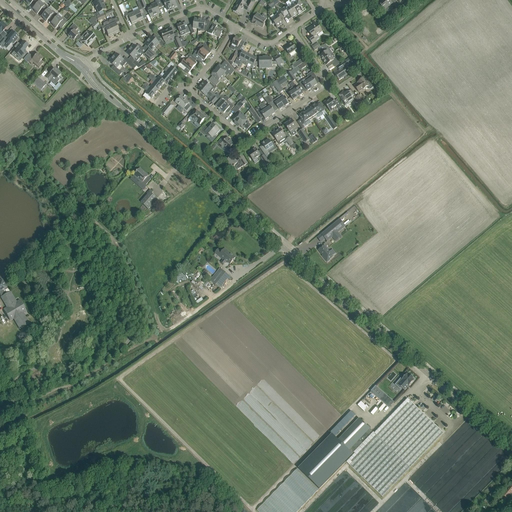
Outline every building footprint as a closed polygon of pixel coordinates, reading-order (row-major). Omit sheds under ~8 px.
[(24,0),(25,0),(27,2),(26,2),(29,6),(30,5),(33,2),(36,5),(33,9),(40,0),(24,0)] [(41,16),(49,8),(44,3),(45,2),(42,0),(40,0),(33,9),(35,11),(34,11),(37,14),(38,14),(40,11),(44,14),(41,16)] [(106,10),(103,3),(103,2),(102,0),(99,0),(92,3),(94,7),(95,6),(98,13),(106,10)] [(161,14),(158,9),(162,7),(158,0),(154,0),(156,3),(151,5),(152,7),(156,16),(161,14)] [(167,0),(163,2),(162,0),(158,0),(162,7),(165,6),(167,11),(172,9),(168,0),(167,0)] [(168,0),(172,9),(177,6),(175,2),(174,0),(168,0)] [(247,6),(246,5),(247,4),(244,3),(239,0),(233,11),(240,16),(243,12),(242,11),(244,9),(249,12),(254,2),(251,0),(247,6)] [(299,0),(297,2),(295,0),(293,0),(291,2),(291,3),(292,5),(291,5),(297,14),(303,10),(301,6),(302,5),(299,0)] [(392,4),(388,0),(383,0),(383,1),(383,0),(379,4),(386,13),(390,10),(388,7),(392,4)] [(71,5),(69,8),(75,13),(77,11),(71,5)] [(297,14),(291,5),(289,7),(287,5),(280,10),(284,17),(286,16),(286,15),(288,13),(292,18),(297,14)] [(151,18),(156,16),(152,7),(147,9),(149,13),(151,18)] [(51,12),(48,9),(49,8),(41,16),(43,18),(43,19),(46,22),(47,21),(49,18),(52,21),(51,23),(58,15),(53,11),(51,12)] [(144,13),(141,8),(138,9),(139,10),(134,13),(138,22),(143,20),(141,15),(144,13)] [(275,18),(272,20),(273,21),(273,25),(275,24),(277,28),(283,24),(280,20),(283,18),(279,11),(276,13),(277,15),(274,17),(275,18)] [(128,15),(127,12),(124,13),(127,21),(130,19),(132,24),(138,22),(134,13),(128,15)] [(261,17),(259,16),(260,15),(257,13),(254,18),(252,22),(252,23),(252,24),(258,27),(258,26),(262,28),(265,24),(264,24),(267,18),(267,17),(264,15),(262,15),(261,17)] [(62,16),(59,14),(58,15),(51,23),(53,25),(52,25),(55,29),(56,28),(59,25),(62,28),(67,22),(62,17),(62,16)] [(120,26),(116,18),(113,19),(111,19),(109,20),(108,22),(114,34),(120,32),(117,27),(120,26)] [(205,32),(208,26),(205,25),(205,21),(205,20),(202,20),(200,19),(198,29),(198,32),(200,32),(200,31),(205,32)] [(114,34),(108,22),(107,22),(106,22),(104,23),(104,24),(103,25),(104,26),(101,27),(104,33),(106,32),(108,37),(114,34)] [(190,32),(190,31),(188,27),(185,28),(183,24),(183,23),(177,26),(177,27),(176,27),(177,29),(178,29),(179,30),(180,33),(181,37),(185,35),(185,34),(190,32)] [(78,40),(81,37),(75,31),(78,28),(77,28),(74,24),(69,29),(72,32),(68,36),(73,40),(75,38),(78,40)] [(223,31),(217,28),(217,27),(212,24),(213,25),(210,31),(209,30),(208,33),(212,35),(213,34),(219,38),(218,40),(218,41),(222,34),(221,34),(223,31)] [(312,44),(316,42),(313,37),(322,31),(317,24),(308,30),(311,35),(308,37),(312,44)] [(164,41),(174,37),(171,28),(167,30),(167,31),(161,33),(164,41)] [(0,47),(1,46),(1,47),(5,43),(6,42),(5,42),(4,41),(7,38),(9,40),(6,44),(9,46),(11,43),(13,45),(19,39),(17,37),(17,36),(15,34),(16,33),(14,31),(13,32),(12,32),(9,36),(8,36),(6,34),(2,38),(0,40),(0,47)] [(96,38),(90,32),(88,33),(86,32),(81,37),(78,40),(83,45),(84,44),(88,47),(91,44),(91,43),(96,38)] [(157,41),(152,37),(148,41),(156,48),(160,44),(164,48),(166,45),(163,42),(159,39),(157,41)] [(233,43),(232,44),(236,46),(234,49),(236,50),(238,52),(239,52),(242,47),(239,45),(241,41),(242,41),(241,40),(239,39),(236,37),(235,38),(233,40),(234,40),(234,41),(233,40),(232,42),(233,43)] [(182,48),(181,45),(181,44),(178,38),(174,40),(178,50),(182,48)] [(17,49),(14,52),(22,59),(27,53),(24,50),(28,46),(23,41),(20,45),(18,43),(14,47),(17,49)] [(150,49),(147,52),(154,58),(158,56),(153,51),(155,49),(156,48),(148,41),(144,45),(150,49)] [(211,48),(204,44),(202,45),(201,44),(197,49),(198,49),(200,51),(207,57),(211,53),(209,51),(211,48)] [(291,57),(296,54),(294,51),(296,50),(292,44),(285,49),(288,53),(289,55),(290,54),(291,57)] [(130,49),(138,56),(141,52),(134,45),(131,48),(130,49)] [(138,68),(142,66),(137,62),(140,58),(138,56),(130,49),(126,53),(135,61),(132,63),(138,68)] [(327,51),(325,49),(318,54),(323,61),(330,56),(327,51)] [(154,58),(147,52),(147,51),(143,55),(150,61),(154,59),(154,58)] [(204,61),(207,57),(200,51),(198,55),(195,53),(193,56),(198,60),(200,58),(204,61)] [(172,61),(177,55),(174,52),(169,58),(172,61)] [(242,64),(244,61),(247,54),(243,52),(240,56),(239,59),(242,60),(240,63),(242,64)] [(198,60),(193,56),(189,53),(187,56),(190,58),(188,60),(183,56),(181,58),(187,62),(194,68),(197,64),(194,61),(196,59),(198,61),(198,60)] [(43,59),(37,54),(33,58),(31,56),(27,61),(31,64),(33,62),(39,68),(43,64),(40,61),(43,59)] [(123,67),(126,63),(116,54),(113,58),(120,64),(123,67)] [(247,66),(248,64),(252,57),(247,54),(244,61),(246,63),(245,65),(247,66)] [(323,61),(325,64),(326,66),(328,68),(331,66),(332,65),(335,68),(340,65),(334,57),(335,57),(333,54),(330,56),(323,61)] [(281,71),(283,69),(280,65),(283,63),(281,61),(279,56),(274,59),(277,65),(281,71)] [(347,65),(355,60),(353,56),(345,61),(347,65)] [(252,69),(254,65),(257,59),(252,57),(248,64),(251,65),(250,68),(252,69)] [(272,59),(272,58),(268,58),(268,57),(263,57),(263,58),(259,59),(257,59),(254,65),(259,65),(259,69),(272,68),(272,65),(277,65),(274,59),(272,59)] [(120,76),(122,73),(119,70),(122,67),(119,65),(120,64),(113,58),(109,62),(117,69),(115,72),(120,76)] [(190,72),(194,68),(187,62),(181,58),(183,60),(182,61),(183,62),(181,64),(190,72)] [(138,68),(132,63),(129,60),(127,63),(135,70),(138,68)] [(295,68),(298,66),(302,63),(300,60),(293,65),(295,68)] [(339,80),(348,75),(346,72),(349,70),(344,63),(337,67),(339,71),(335,74),(339,80)] [(234,71),(232,69),(229,65),(225,70),(220,65),(217,68),(216,67),(214,69),(224,77),(225,75),(224,74),(226,71),(231,75),(234,71)] [(178,71),(174,68),(171,66),(169,69),(167,67),(166,69),(174,76),(178,71)] [(57,71),(55,69),(50,74),(47,78),(55,85),(60,80),(58,78),(61,74),(60,74),(61,73),(58,71),(57,71)] [(171,80),(174,76),(166,69),(164,71),(166,72),(164,75),(171,80)] [(222,79),(224,77),(214,69),(213,71),(214,72),(211,75),(217,80),(213,84),(216,86),(219,82),(218,81),(221,78),(222,79)] [(293,82),(296,80),(293,75),(291,72),(291,71),(287,74),(293,82)] [(312,88),(317,84),(313,79),(316,77),(312,71),(307,75),(308,77),(306,79),(312,88)] [(127,75),(127,78),(124,78),(125,83),(133,81),(132,74),(127,75)] [(150,77),(153,79),(162,86),(165,82),(159,77),(157,79),(155,77),(152,75),(151,74),(149,76),(150,77)] [(171,80),(164,75),(163,77),(160,75),(159,77),(165,82),(167,84),(171,80)] [(158,90),(162,86),(153,79),(150,77),(148,79),(151,81),(149,83),(152,85),(158,90)] [(41,90),(46,85),(38,78),(34,83),(41,90)] [(312,88),(306,79),(299,83),(301,87),(304,86),(307,91),(312,88)] [(365,82),(363,79),(358,82),(359,83),(354,86),(359,93),(367,87),(368,89),(371,89),(373,87),(368,82),(367,82),(367,81),(365,82)] [(210,86),(204,81),(201,86),(210,93),(213,89),(214,90),(216,88),(211,84),(210,86)] [(283,91),(280,86),(277,81),(270,86),(271,88),(274,86),(280,94),(283,91)] [(297,88),(294,83),(292,83),(289,85),(292,88),(298,97),(303,94),(300,90),(298,87),(297,88)] [(158,90),(152,85),(150,87),(148,86),(146,87),(155,94),(158,90)] [(212,95),(210,93),(201,86),(198,90),(205,96),(207,94),(211,97),(212,95)] [(151,99),(155,94),(146,87),(145,89),(147,91),(145,93),(148,95),(151,99)] [(293,101),(298,97),(292,88),(290,90),(291,92),(289,94),(290,96),(293,101)] [(359,102),(351,90),(345,94),(344,92),(343,93),(339,95),(342,101),(345,105),(345,106),(354,101),(356,103),(357,103),(359,102)] [(278,94),(276,95),(278,98),(284,107),(289,104),(286,99),(284,97),(283,95),(282,95),(280,96),(280,97),(278,94)] [(224,98),(222,95),(218,100),(217,100),(215,102),(217,104),(215,107),(219,110),(226,103),(229,99),(227,97),(224,98)] [(263,96),(269,105),(269,104),(270,107),(272,105),(267,98),(265,95),(263,96)] [(365,105),(359,95),(356,98),(362,107),(363,108),(365,106),(365,105)] [(187,112),(191,107),(188,104),(189,103),(181,96),(175,102),(179,106),(177,109),(181,112),(183,110),(184,110),(187,112)] [(268,98),(267,98),(272,105),(275,103),(279,110),(284,107),(278,98),(273,101),(270,96),(268,98)] [(231,110),(234,107),(228,101),(230,99),(229,99),(226,103),(219,110),(224,114),(229,108),(231,110)] [(334,102),(332,99),(326,103),(325,102),(324,103),(327,107),(330,112),(333,110),(332,109),(336,106),(340,111),(341,110),(343,112),(345,110),(343,108),(340,104),(337,99),(334,102)] [(240,102),(235,107),(232,111),(237,115),(233,120),(235,122),(234,123),(236,125),(244,116),(238,111),(244,105),(240,102)] [(166,116),(170,111),(174,106),(170,103),(162,113),(166,116)] [(308,111),(313,119),(316,117),(317,118),(318,118),(320,117),(319,116),(321,115),(321,116),(323,115),(323,114),(324,113),(319,107),(318,108),(315,104),(311,106),(312,107),(310,108),(311,109),(308,111)] [(266,106),(264,107),(270,116),(275,113),(270,107),(268,108),(266,106)] [(263,111),(261,113),(262,116),(265,120),(270,116),(264,107),(262,109),(263,111)] [(199,125),(200,124),(206,118),(202,115),(201,115),(196,110),(190,117),(193,119),(191,121),(195,124),(194,125),(198,128),(201,126),(199,125)] [(310,121),(313,119),(308,111),(305,113),(305,112),(303,113),(302,113),(298,115),(301,119),(300,120),(304,127),(305,126),(306,126),(307,125),(309,124),(311,123),(310,122),(311,122),(310,121)] [(258,124),(261,122),(255,113),(252,115),(258,124)] [(244,116),(236,125),(238,127),(239,126),(242,128),(243,127),(247,130),(251,125),(249,123),(245,119),(246,118),(244,116)] [(337,127),(329,116),(326,118),(332,127),(334,130),(337,127)] [(297,133),(295,131),(298,129),(296,127),(292,120),(285,125),(289,132),(292,136),(294,136),(296,135),(297,133)] [(220,130),(212,124),(208,128),(205,126),(201,131),(207,137),(210,134),(213,137),(220,130)] [(285,137),(280,129),(275,133),(275,132),(272,133),(275,138),(280,145),(284,143),(281,140),(285,137)] [(305,142),(309,140),(302,130),(299,132),(305,142)] [(313,134),(309,137),(311,141),(311,142),(312,144),(317,141),(313,134)] [(231,142),(232,141),(228,137),(224,141),(222,139),(217,144),(221,148),(223,145),(229,150),(234,144),(231,142)] [(296,148),(293,144),(289,138),(286,140),(290,146),(292,148),(293,147),(295,149),(296,148)] [(269,140),(262,144),(265,149),(263,151),(267,158),(270,156),(267,151),(275,145),(272,142),(271,143),(269,140)] [(260,155),(256,149),(254,151),(253,150),(248,154),(251,158),(255,164),(259,161),(256,158),(260,155)] [(266,166),(270,163),(264,155),(261,157),(266,166)] [(247,164),(244,159),(241,156),(238,158),(240,159),(237,161),(231,157),(226,163),(233,169),(234,167),(237,170),(244,166),(247,164)] [(148,183),(145,180),(148,176),(140,168),(134,175),(143,183),(143,182),(146,185),(148,183)] [(148,209),(154,202),(157,198),(152,194),(153,192),(150,190),(147,193),(147,194),(140,202),(141,203),(148,209)] [(340,220),(321,235),(325,239),(327,241),(332,237),(334,238),(339,234),(337,233),(345,226),(340,220)] [(324,245),(318,250),(322,256),(327,262),(330,260),(330,259),(333,256),(330,252),(324,245)] [(220,258),(224,259),(221,262),(224,265),(226,262),(230,265),(235,258),(224,249),(220,253),(224,254),(220,258)] [(220,268),(210,281),(219,288),(228,278),(230,279),(231,277),(230,276),(220,268)] [(10,292),(7,288),(0,293),(0,294),(2,297),(1,297),(7,308),(4,310),(5,312),(9,319),(10,321),(12,320),(14,319),(20,329),(29,324),(25,317),(23,313),(27,311),(20,300),(16,302),(10,292)] [(125,337),(119,343),(122,346),(127,339),(125,337)] [(413,378),(410,374),(409,375),(407,374),(402,380),(401,379),(400,379),(395,384),(396,385),(400,389),(401,388),(404,390),(407,387),(408,385),(409,386),(414,380),(412,379),(413,378)] [(382,392),(378,397),(385,403),(390,398),(387,396),(382,392)] [(338,440),(341,443),(352,454),(354,453),(355,454),(353,456),(346,463),(382,497),(444,434),(407,399),(374,433),(373,433),(374,432),(360,419),(338,440)] [(331,434),(298,468),(319,489),(352,454),(341,443),(338,440),(331,434)] [(256,510),(258,511),(296,511),(319,489),(298,468),(256,510)] [(504,502),(507,499),(511,492),(511,483),(502,495),(500,498),(504,502)] [(489,508),(497,497),(491,492),(483,503),(489,508)]
